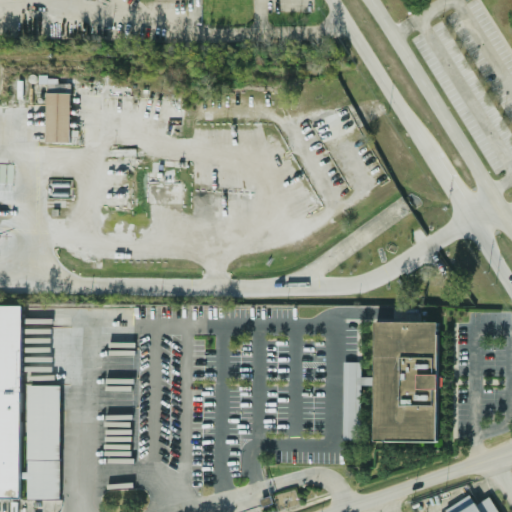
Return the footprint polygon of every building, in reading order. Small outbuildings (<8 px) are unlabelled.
[(67,141),(67,83),(43,83),(43,141),(67,141)] [(0,499),(17,500),(21,307),(0,306),(0,499)] [(433,441),(371,441),(372,324),(433,325),(433,441)] [(352,407),(352,386),(367,386),(367,377),(357,378),(357,362),(340,363),(340,390),(342,390),(343,407),(352,407)] [(58,500),(59,386),(28,386),(27,499),(58,500)] [(495,511),(483,491),(445,511),(495,511)]
